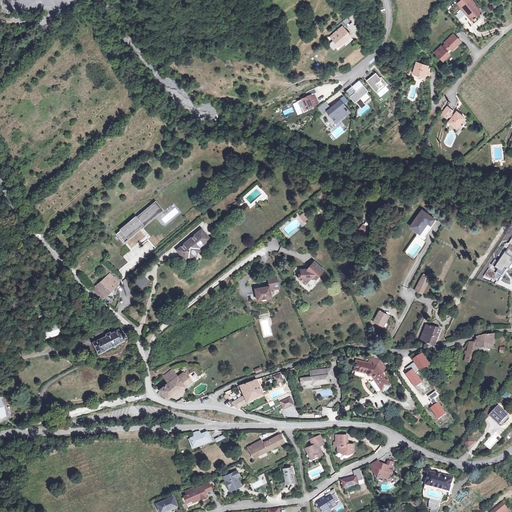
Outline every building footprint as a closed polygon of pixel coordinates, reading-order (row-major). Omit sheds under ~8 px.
[(469,0),(462,0),(458,4),(472,20),(473,19),(474,20),(476,18),(475,17),(481,13),(469,0)] [(330,37),(339,47),(351,36),(345,30),(348,27),(343,22),(332,31),(334,33),(330,37)] [(449,53),(447,52),(450,48),(451,49),(452,50),(453,52),(462,43),(461,42),(453,34),(445,43),(446,44),(443,47),(441,46),(435,52),(442,60),(449,53)] [(417,64),(416,66),(414,75),(417,76),(417,78),(420,79),(421,78),(422,77),(423,78),(429,79),(430,80),(433,69),(417,64)] [(386,86),(388,85),(382,77),(380,79),(375,74),(370,78),(371,79),(368,82),(377,94),(386,86)] [(366,93),(368,91),(363,85),(351,96),(360,107),(365,103),(361,98),(366,93)] [(377,94),(381,98),(389,90),(386,86),(377,94)] [(350,96),(355,91),(352,87),(347,92),(350,96)] [(318,104),(315,97),(313,98),(312,96),(317,94),(316,89),(309,92),(303,96),(304,97),(301,98),(302,100),(297,102),(302,113),(307,111),(306,109),(318,104)] [(365,103),(371,98),(366,93),(361,98),(365,103)] [(333,115),(337,120),(340,118),(343,118),(343,115),(347,113),(343,108),(345,106),(341,101),(331,109),(326,102),(318,109),(323,115),(327,112),(331,117),(333,115)] [(459,124),(461,121),(464,117),(456,111),(453,115),(451,113),(452,111),(447,107),(441,114),(447,118),(448,116),(451,118),(448,122),(456,128),(459,124)] [(145,200),(142,203),(145,206),(144,207),(148,211),(152,208),(145,200)] [(145,206),(142,203),(135,209),(136,210),(110,234),(117,243),(132,229),(131,227),(148,211),(144,207),(145,206)] [(424,237),(436,221),(421,211),(410,227),(424,237)] [(132,229),(117,243),(125,250),(139,236),(132,229)] [(173,251),(180,260),(185,256),(187,259),(195,251),(194,248),(205,239),(198,230),(173,251)] [(141,238),(148,246),(153,241),(146,234),(141,238)] [(139,236),(132,243),(133,245),(141,238),(139,236)] [(494,283),(497,285),(511,263),(511,239),(508,243),(505,243),(504,247),(507,249),(505,252),(497,261),(495,259),(491,265),(498,269),(496,271),(489,269),(483,278),(486,280),(491,282),(494,283)] [(306,270),(300,270),(300,275),(298,275),(298,279),(304,285),(308,280),(315,280),(322,271),(313,263),(306,270)] [(115,281),(107,273),(91,289),(99,297),(115,281)] [(135,282),(140,288),(149,281),(144,275),(135,282)] [(423,275),(422,277),(414,291),(422,294),(430,279),(423,275)] [(254,289),(254,291),(256,300),(262,299),(262,300),(263,300),(264,300),(265,299),(265,298),(270,297),(268,289),(278,286),(277,282),(275,283),(269,284),(268,285),(268,286),(254,289)] [(373,322),(382,327),(388,317),(379,312),(373,322)] [(58,323),(41,329),(44,339),(62,334),(58,323)] [(441,330),(426,326),(420,341),(436,346),(441,330)] [(91,343),(97,354),(121,341),(120,340),(124,338),(121,333),(116,328),(103,335),(103,337),(91,343)] [(475,341),(475,343),(493,342),(493,335),(485,336),(478,337),(478,341),(475,341)] [(493,342),(475,343),(470,343),(468,351),(466,355),(465,361),(474,363),(477,347),(493,349),(493,342)] [(421,371),(430,366),(422,354),(408,363),(410,366),(409,367),(412,370),(418,367),(421,371)] [(357,361),(356,368),(361,369),(361,372),(367,373),(368,376),(371,376),(374,380),(370,383),(378,394),(381,391),(388,390),(391,384),(389,381),(388,382),(383,375),(387,372),(380,361),(374,360),(372,360),(371,360),(370,361),(369,364),(357,361)] [(206,370),(213,364),(211,361),(203,367),(206,370)] [(321,380),(327,380),(327,377),(326,369),(310,372),(311,378),(301,379),(301,381),(301,383),(301,385),(305,384),(305,387),(313,386),(312,385),(321,383),(321,380)] [(168,383),(176,377),(171,370),(163,376),(168,383)] [(280,373),(273,375),(276,383),(283,380),(280,373)] [(179,381),(176,377),(168,383),(158,390),(159,392),(162,394),(166,399),(167,399),(189,383),(191,381),(187,375),(179,381)] [(262,395),(256,380),(252,381),(240,386),(244,396),(233,403),(237,408),(253,399),(262,395)] [(427,403),(436,397),(431,389),(421,395),(427,403)] [(290,396),(279,401),(283,409),(294,404),(290,396)] [(501,426),(509,417),(507,415),(499,407),(494,403),(486,412),(490,416),(501,426)] [(486,412),(481,417),(485,421),(490,416),(486,412)] [(200,435),(194,437),(197,444),(209,440),(206,433),(200,435)] [(215,440),(216,443),(226,438),(224,434),(217,438),(217,439),(215,440)] [(317,453),(318,456),(323,454),(320,447),(319,448),(318,445),(324,443),(320,434),(310,439),(313,445),(306,448),(308,452),(310,459),(314,457),(314,455),(317,453)] [(280,435),(262,443),(261,440),(247,447),(253,458),(284,443),(280,435)] [(350,451),(354,451),(354,444),(347,444),(348,435),(336,435),(336,446),(338,446),(338,451),(343,454),(348,454),(350,451)] [(177,446),(189,441),(188,437),(176,441),(177,446)] [(468,437),(464,443),(469,447),(474,442),(468,437)] [(393,477),(394,473),(392,472),(393,468),(392,468),(394,463),(388,461),(387,466),(385,465),(382,467),(380,466),(378,461),(378,460),(377,461),(374,462),(370,464),(369,464),(373,473),(375,472),(378,477),(377,480),(383,482),(388,479),(393,477)] [(291,468),(283,469),(285,482),(292,482),(291,468)] [(363,479),(360,468),(355,470),(354,470),(355,476),(342,480),(344,487),(358,483),(358,481),(363,479)] [(239,476),(237,471),(226,475),(228,480),(226,481),(229,488),(238,484),(235,477),(239,476)] [(426,484),(450,491),(453,478),(429,471),(426,484)] [(264,474),(249,479),(253,489),(268,483),(264,474)] [(240,475),(239,476),(235,477),(238,484),(229,488),(226,481),(228,480),(226,475),(224,476),(222,477),(229,492),(241,487),(237,478),(241,477),(240,475)] [(185,503),(191,501),(193,500),(193,502),(205,497),(203,493),(210,490),(208,483),(200,486),(193,489),(193,488),(184,492),(186,495),(183,497),(185,503)] [(173,495),(155,503),(157,511),(160,511),(176,506),(173,495)] [(333,498),(319,508),(322,511),(326,511),(337,505),(333,498)] [(504,502),(491,511),(505,511),(509,509),(504,502)]
